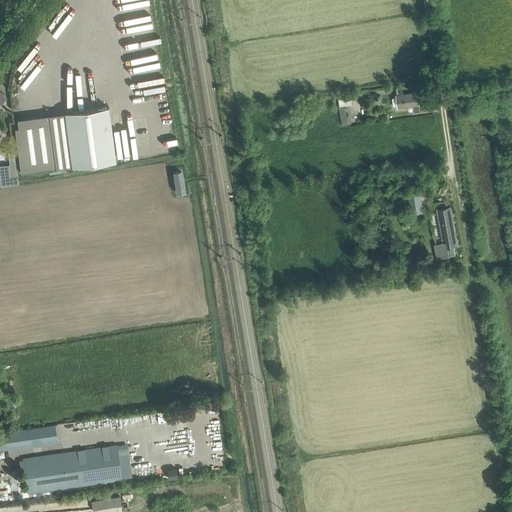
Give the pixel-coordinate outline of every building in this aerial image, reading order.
[(95,64),(90,65),(94,85),(99,83),(95,64)] [(412,106),(413,113),(420,112),(418,93),(396,96),(396,98),(392,98),(393,106),(397,106),(397,108),(412,106)] [(340,126),(346,125),(343,105),(350,104),(349,95),(336,97),(340,126)] [(64,112),(71,165),(71,166),(115,160),(108,107),(64,112)] [(18,128),(14,129),(20,173),(55,168),(50,124),(18,128)] [(16,176),(7,177),(6,170),(0,170),(0,184),(17,183),(16,176)] [(181,170),(170,170),(171,191),(182,191),(181,170)] [(411,207),(412,213),(422,211),(420,205),(411,207)] [(437,210),(444,246),(457,244),(450,207),(437,210)] [(14,417),(15,425),(32,422),(31,414),(14,417)] [(0,435),(0,450),(57,442),(55,427),(0,435)] [(23,460),(19,461),(20,468),(24,468),(24,472),(25,480),(27,494),(68,488),(74,487),(121,480),(121,479),(116,445),(116,444),(23,458),(23,460)] [(176,468),(167,470),(169,479),(178,477),(176,468)]
